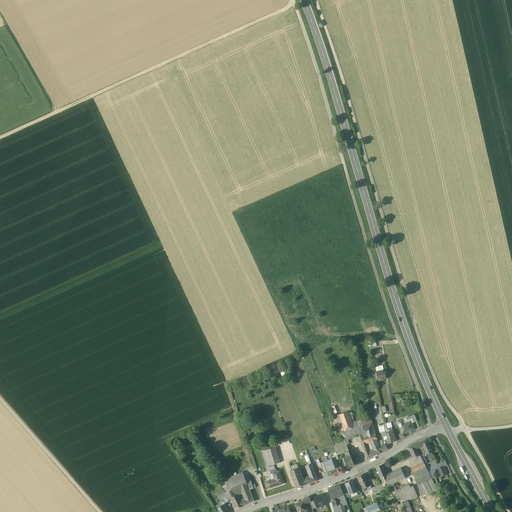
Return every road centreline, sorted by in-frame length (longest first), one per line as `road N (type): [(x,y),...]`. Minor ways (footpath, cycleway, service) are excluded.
road 1 (track): [(508,511),(418,338),(315,0)]
road 2 (track): [(292,0),(384,302),(431,430),(477,511)]
road 3 (secondary): [(303,0),(406,333),(445,424)]
road 4 (track): [(0,138),(294,4)]
road 5 (residential): [(445,424),(366,467),(243,511)]
road 6 (track): [(0,399),(99,511)]
